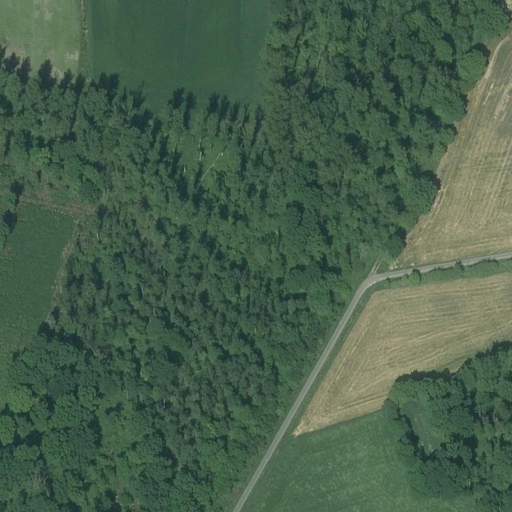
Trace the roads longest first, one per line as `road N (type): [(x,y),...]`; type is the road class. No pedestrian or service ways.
road 1 (unclassified): [(236,511),(368,282),(511,255)]
road 2 (track): [(368,282),(434,168),(486,0)]
